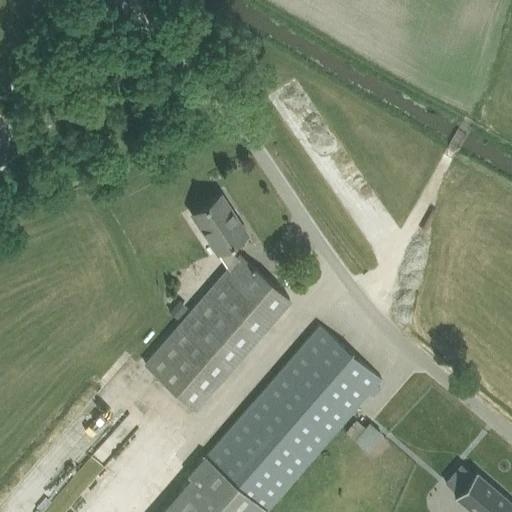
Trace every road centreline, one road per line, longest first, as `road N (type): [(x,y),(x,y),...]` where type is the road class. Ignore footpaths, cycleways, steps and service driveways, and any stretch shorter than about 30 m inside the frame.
road 1 (unclassified): [(511,449),(399,357),(192,82),(91,2)]
road 2 (track): [(361,306),(489,79),(511,5)]
road 3 (unclassified): [(37,131),(91,2)]
